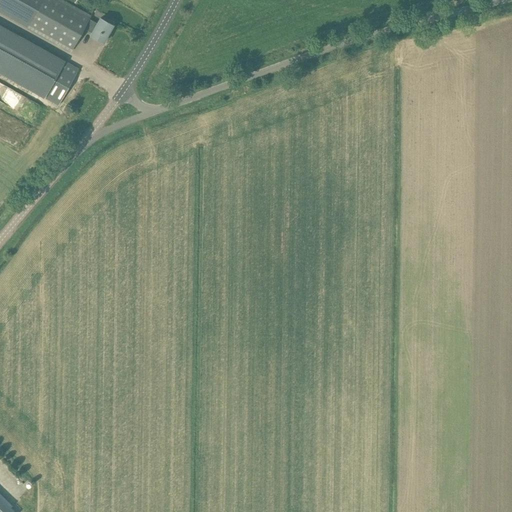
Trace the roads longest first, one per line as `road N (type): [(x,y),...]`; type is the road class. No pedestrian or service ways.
road 1 (unclassified): [(157,112),(351,40),(502,0)]
road 2 (unclassified): [(0,242),(80,146)]
